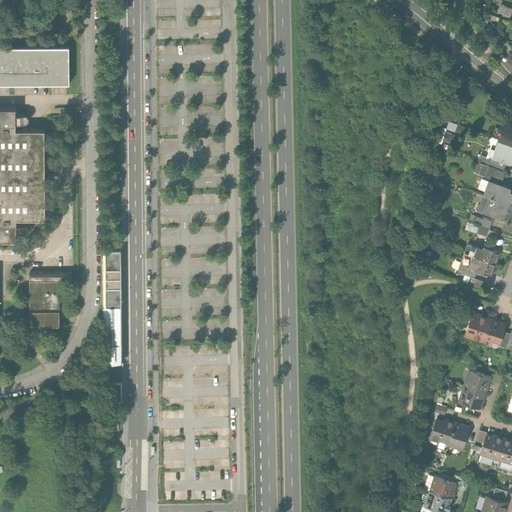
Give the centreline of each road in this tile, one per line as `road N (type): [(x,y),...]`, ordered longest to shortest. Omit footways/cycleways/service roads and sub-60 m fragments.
road 1 (trunk): [(293,511),(281,0)]
road 2 (trunk): [(258,0),(268,511)]
road 3 (tertiary): [(132,0),(136,511)]
road 4 (unclassified): [(90,0),(87,321),(52,372),(0,390)]
road 5 (trunk): [(397,0),(511,90)]
